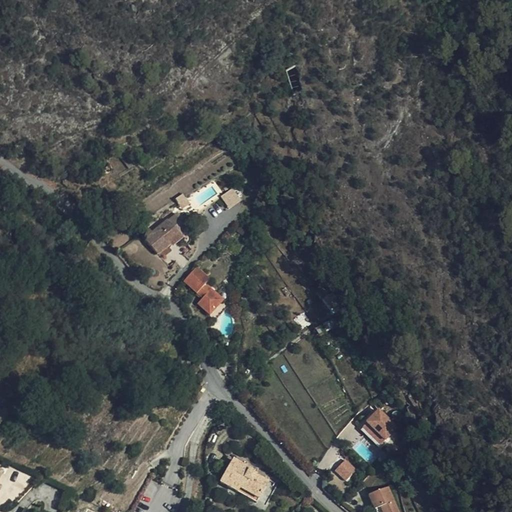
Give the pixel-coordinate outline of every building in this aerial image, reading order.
[(117,157),(98,164),(101,173),(109,169),(111,173),(121,169),(117,157)] [(229,209),(242,199),(233,187),(220,197),(229,209)] [(188,206),(179,213),(190,227),(179,235),(180,237),(182,239),(193,231),(199,220),(188,206)] [(154,231),(167,247),(180,237),(179,235),(190,227),(179,213),(167,221),(168,223),(166,225),(165,223),(163,225),(159,220),(152,226),(155,230),(154,231)] [(206,262),(192,275),(211,295),(206,300),(220,311),(234,298),(217,280),(220,277),(206,262)] [(340,287),(334,282),(326,291),(331,296),(340,287)] [(331,296),(340,306),(349,297),(340,287),(331,296)] [(378,407),(359,428),(379,447),(398,426),(378,407)] [(221,483),(238,492),(241,488),(259,499),(269,482),(250,471),(251,469),(234,459),(221,483)] [(334,470),(345,481),(356,469),(345,459),(334,470)] [(418,511),(421,511),(399,480),(382,492),(396,511),(418,511)] [(241,488),(238,492),(256,503),(259,499),(241,488)]
